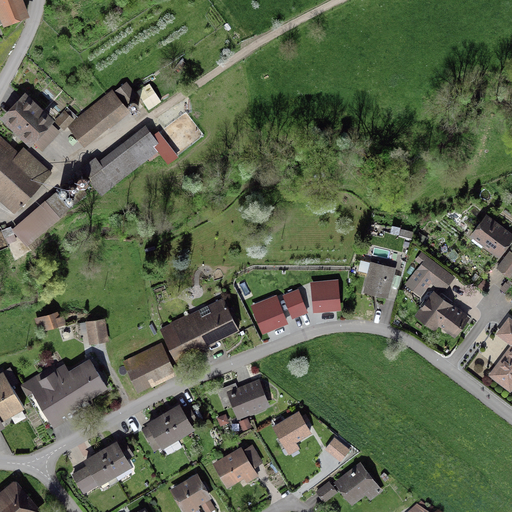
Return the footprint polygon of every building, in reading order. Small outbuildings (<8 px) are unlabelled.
[(0,0),(0,12),(4,23),(25,15),(18,0),(0,0)] [(134,97),(124,84),(116,91),(126,103),(134,97)] [(112,91),(68,126),(83,144),(127,109),(112,91)] [(34,108),(24,99),(6,118),(32,143),(50,124),(40,113),(42,111),(37,106),(34,108)] [(63,113),(56,121),(63,128),(70,120),(63,113)] [(157,146),(144,130),(99,164),(95,159),(83,169),(99,190),(157,146)] [(0,188),(20,206),(47,176),(21,153),(14,162),(0,150),(0,188)] [(56,193),(13,230),(25,245),(68,207),(56,193)] [(471,236),(498,256),(511,237),(511,236),(485,217),(471,236)] [(511,254),(509,252),(497,268),(509,278),(511,274),(511,254)] [(419,294),(429,281),(442,290),(452,278),(439,268),(437,270),(425,260),(406,284),(419,294)] [(368,275),(364,292),(386,297),(393,268),(375,263),(372,276),(368,275)] [(311,283),(314,311),(341,308),(338,280),(311,283)] [(298,288),(284,294),(294,316),(307,311),(298,288)] [(433,328),(437,323),(453,335),(466,318),(433,294),(417,315),(433,328)] [(262,331),(287,322),(277,296),(252,305),(262,331)] [(194,323),(190,315),(160,330),(173,357),(236,327),(222,299),(206,307),(207,310),(202,312),(205,317),(194,323)] [(55,319),(54,314),(39,318),(43,328),(57,324),(57,327),(60,327),(57,318),(55,319)] [(39,318),(35,320),(39,331),(44,330),(43,328),(39,318)] [(104,339),(101,319),(86,322),(90,342),(104,339)] [(511,346),(490,376),(511,391),(511,389),(511,321),(510,320),(499,334),(511,343),(511,346)] [(159,346),(123,364),(135,387),(148,380),(150,385),(163,379),(159,372),(169,367),(159,346)] [(105,387),(104,384),(90,362),(60,381),(73,403),(103,385),(104,388),(105,387)] [(22,385),(30,399),(46,426),(47,426),(44,421),(73,403),(60,381),(51,367),(22,385)] [(0,420),(23,407),(2,373),(0,374),(0,420)] [(233,401),(239,416),(265,405),(256,383),(250,385),(251,388),(248,389),(246,387),(230,393),(233,401)] [(224,405),(233,401),(230,393),(227,386),(217,390),(224,405)] [(178,406),(163,415),(176,437),(191,428),(178,406)] [(176,437),(163,415),(148,424),(161,446),(168,442),(173,450),(181,446),(176,437)] [(129,465),(116,443),(100,452),(113,474),(129,465)] [(252,470),(240,449),(215,464),(227,484),(252,470)] [(113,474),(100,452),(85,461),(98,483),(113,474)] [(374,484),(359,465),(337,482),(352,501),(374,484)] [(194,476),(172,489),(185,511),(190,511),(196,509),(194,505),(207,498),(194,476)] [(0,511),(35,511),(37,511),(14,483),(0,493),(0,511)] [(328,483),(316,492),(323,501),(335,492),(328,483)]
